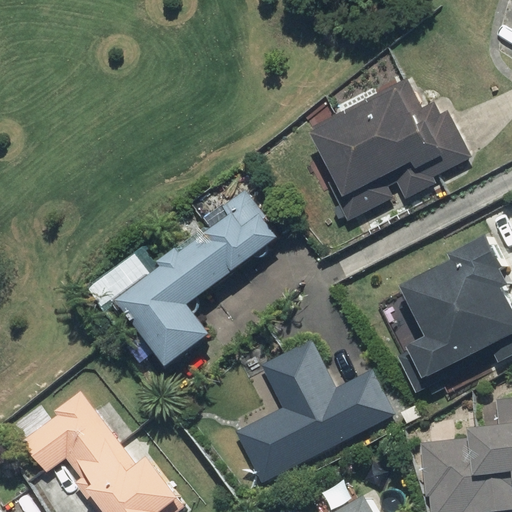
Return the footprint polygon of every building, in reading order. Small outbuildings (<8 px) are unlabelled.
[(324,128),(349,177),(333,185),(353,224),(410,194),(417,207),(450,189),(438,166),(458,155),(464,168),(483,158),(458,110),(447,116),(440,103),(428,109),(414,81),(408,84),(324,128)] [(236,220),(198,250),(193,244),(166,266),(171,272),(134,302),(158,332),(152,337),(176,368),(225,329),(205,304),(291,236),(262,199),(253,188),(227,209),(236,220)] [(418,284),(444,335),(425,344),(428,349),(410,358),(430,396),(461,380),(456,369),(511,340),(511,254),(501,233),(465,251),(469,259),(418,284)] [(345,387),(341,380),(318,336),(267,363),(291,407),(243,432),(272,486),(403,416),(378,369),(345,387)] [(161,457),(145,469),(88,391),(61,410),(65,415),(32,438),(58,473),(80,457),(94,477),(85,483),(106,511),(175,511),(192,499),(161,457)] [(511,396),(504,398),(507,424),(485,427),(487,441),(427,449),(434,497),(441,496),(443,511),(506,511),(511,511),(511,396)] [(388,511),(380,496),(349,511),(388,511)]
